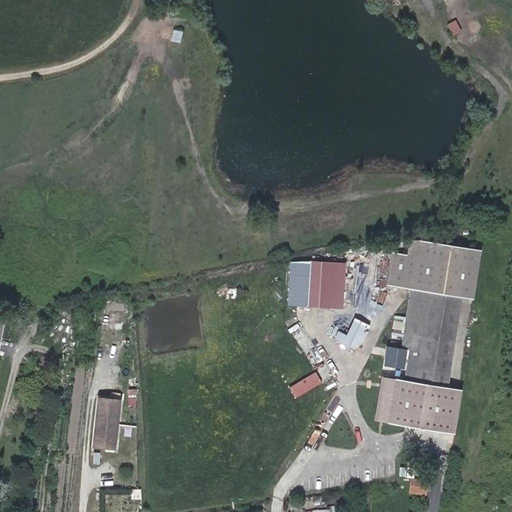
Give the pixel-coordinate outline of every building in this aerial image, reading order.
[(404,381),(446,387),(460,297),(471,299),(479,250),(417,240),(415,255),(390,252),(385,285),(410,289),(405,317),(403,334),(400,349),(409,351),(404,381)] [(330,305),(328,260),(308,261),(310,306),(330,305)] [(369,287),(366,304),(378,305),(381,289),(369,287)] [(391,332),(403,334),(405,317),(394,316),(391,332)] [(352,353),(362,330),(351,325),(341,348),(352,353)] [(464,392),(385,379),(378,419),(457,432),(464,392)] [(120,401),(99,399),(94,446),(115,448),(120,401)] [(428,494),(430,481),(414,478),(413,492),(428,494)] [(288,489),(275,490),(276,498),(288,497),(288,489)]
